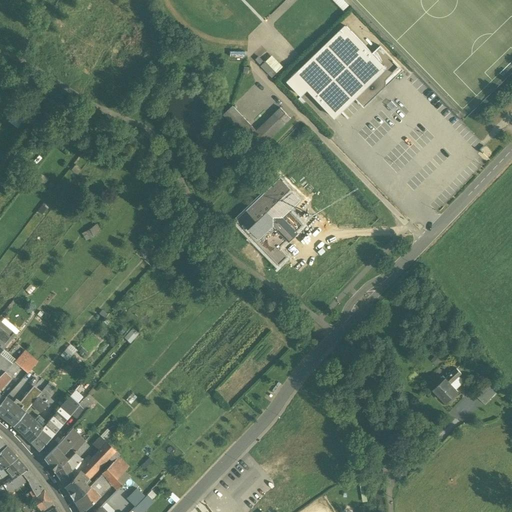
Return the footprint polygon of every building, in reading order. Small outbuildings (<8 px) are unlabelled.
[(334,0),(346,11),(352,5),(346,0),(334,0)] [(374,57),(342,23),(285,78),(305,99),(309,95),(335,122),(355,103),(363,112),(403,74),(381,50),(374,57)] [(281,69),(270,58),(266,62),(277,74),(281,69)] [(269,68),(264,63),(260,66),(266,72),(269,68)] [(274,114),(257,132),(233,107),(224,115),(262,155),(271,146),(267,143),(285,125),(274,114)] [(291,119),(281,108),(274,114),(285,125),(291,119)] [(17,110),(11,123),(22,128),(28,115),(17,110)] [(291,190),(281,180),(240,218),(242,221),(239,224),(278,266),(287,258),(279,249),(287,241),(288,242),(292,238),(296,234),(295,233),(303,226),(289,210),(294,205),(300,200),(291,190)] [(0,322),(0,351),(2,350),(15,336),(0,322)] [(133,342),(139,333),(133,329),(127,338),(133,342)] [(11,356),(2,350),(0,351),(0,354),(8,360),(11,356)] [(37,362),(24,351),(14,362),(27,374),(37,362)] [(0,371),(10,362),(0,354),(0,371)] [(4,372),(0,376),(0,388),(10,377),(4,372)] [(450,384),(445,379),(433,390),(446,404),(458,392),(450,384)] [(50,394),(55,388),(49,383),(43,390),(49,394),(42,402),(48,408),(53,402),(49,398),(51,395),(50,394)] [(480,398),(487,404),(500,390),(493,384),(480,398)] [(10,403),(0,414),(0,415),(13,426),(25,413),(32,404),(41,393),(34,388),(20,404),(17,402),(15,405),(11,402),(10,403)] [(32,404),(41,412),(47,406),(42,402),(49,394),(43,390),(41,393),(32,404)] [(0,414),(10,403),(4,399),(0,403),(0,414)] [(75,406),(68,399),(66,401),(74,408),(75,406)] [(66,401),(62,406),(56,413),(63,420),(74,408),(66,401)] [(34,421),(25,413),(13,426),(26,438),(30,443),(36,437),(41,431),(47,424),(39,416),(34,421)] [(56,414),(47,424),(54,431),(63,420),(56,413),(55,413),(56,414)] [(41,431),(36,437),(44,444),(54,431),(47,424),(41,431)] [(57,445),(56,446),(52,450),(44,458),(55,472),(68,460),(63,455),(70,448),(75,452),(81,446),(84,442),(78,436),(77,438),(69,430),(63,438),(57,445)] [(63,438),(58,434),(52,440),(55,443),(57,445),(63,438)] [(36,437),(30,443),(38,451),(44,444),(36,437)] [(106,442),(99,450),(108,458),(112,462),(113,462),(118,457),(119,456),(115,452),(116,452),(106,442)] [(7,446),(0,451),(0,468),(1,470),(4,468),(17,458),(7,446)] [(75,452),(74,453),(78,456),(84,449),(85,450),(86,448),(84,446),(83,448),(81,446),(75,452)] [(49,448),(42,455),(44,458),(52,450),(49,448)] [(86,464),(79,471),(88,479),(108,458),(99,450),(86,464)] [(68,460),(55,472),(60,481),(81,459),(78,456),(74,453),(68,460)] [(112,462),(102,473),(109,480),(118,489),(129,477),(123,472),(128,467),(118,457),(113,462),(112,462)] [(17,458),(4,468),(7,472),(13,478),(22,473),(27,470),(17,458)] [(81,459),(60,481),(64,486),(79,471),(86,464),(81,459)] [(27,470),(22,473),(22,474),(27,480),(29,482),(28,483),(30,487),(38,482),(27,470)] [(79,471),(64,486),(74,501),(78,511),(80,511),(97,496),(95,493),(89,487),(88,487),(84,483),(88,479),(79,471)] [(22,474),(5,483),(10,490),(20,484),(21,484),(27,480),(22,474)] [(109,480),(102,474),(98,478),(104,484),(109,480)] [(98,478),(89,487),(95,493),(104,484),(98,478)] [(38,482),(30,487),(31,488),(32,490),(36,496),(43,490),(38,482)] [(5,483),(0,486),(0,492),(3,496),(7,494),(8,491),(10,490),(5,483)] [(140,488),(129,499),(136,506),(147,495),(140,488)] [(32,490),(26,495),(30,501),(33,499),(32,499),(36,496),(32,490)] [(36,496),(32,499),(33,499),(39,509),(40,510),(51,502),(43,490),(36,496)] [(147,495),(136,506),(142,511),(153,501),(147,495)] [(30,501),(26,503),(32,511),(34,511),(39,509),(33,499),(30,501)]
